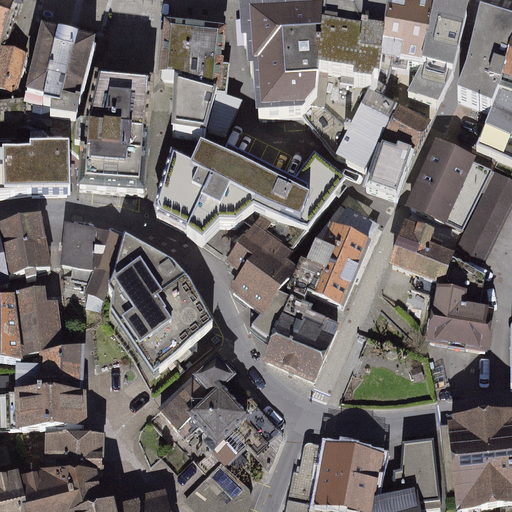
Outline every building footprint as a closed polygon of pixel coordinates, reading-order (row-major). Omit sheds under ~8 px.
[(29,0),(0,0),(0,54),(17,58),(29,0)] [(410,76),(420,9),(415,9),(374,9),(373,23),(346,21),(343,89),(406,94),(410,76)] [(425,76),(436,13),(420,9),(410,76),(425,76)] [(468,19),(436,13),(425,76),(452,81),(468,19)] [(343,89),(346,21),(262,24),(262,57),(269,58),(269,85),(276,84),(278,131),(324,129),(340,108),(343,89)] [(511,67),(511,24),(503,25),(478,109),(511,118),(511,112),(504,93),(511,67)] [(241,47),(171,39),(166,87),(236,95),(241,47)] [(40,41),(24,110),(25,131),(71,142),(93,54),(40,41)] [(6,57),(0,80),(0,98),(22,104),(33,64),(6,57)] [(92,196),(157,195),(163,99),(94,89),(92,196)] [(234,103),(178,98),(173,143),(224,153),(234,103)] [(407,116),(377,102),(346,167),(375,181),(407,116)] [(0,153),(26,152),(25,131),(24,110),(0,111),(0,153)] [(393,144),(427,160),(440,133),(407,116),(393,144)] [(511,124),(507,123),(491,157),(511,166),(511,124)] [(32,209),(88,204),(88,159),(88,149),(56,148),(36,149),(37,163),(1,166),(4,211),(32,209)] [(498,178),(447,154),(417,217),(446,230),(441,241),(449,245),(460,250),(465,238),(469,240),(498,178)] [(416,169),(388,160),(376,197),(404,205),(416,169)] [(204,180),(180,170),(155,229),(208,252),(218,239),(236,238),(255,225),(260,227),(309,245),(348,198),(314,169),(294,193),(229,166),(225,174),(209,167),(204,180)] [(511,224),(511,184),(498,178),(469,240),(459,259),(488,273),(511,224)] [(56,301),(62,301),(52,231),(8,237),(16,299),(18,312),(28,310),(28,305),(56,301)] [(352,317),(383,251),(342,231),(311,298),(352,317)] [(402,275),(455,294),(466,264),(451,259),(454,252),(447,250),(449,245),(441,241),(418,233),(402,275)] [(120,245),(74,236),(67,272),(113,281),(120,245)] [(309,279),(299,271),(304,264),(267,236),(237,276),(249,285),(237,300),(273,327),(291,303),(309,279)] [(0,301),(16,299),(8,237),(0,239),(0,301)] [(167,384),(225,335),(189,276),(139,247),(121,299),(126,305),(123,320),(167,384)] [(90,303),(108,306),(111,287),(94,283),(90,303)] [(28,305),(28,310),(36,366),(51,364),(72,361),(66,313),(58,314),(56,301),(28,305)] [(275,370),(329,396),(350,333),(319,322),(321,318),(291,303),(273,327),(261,337),(286,351),(275,370)] [(479,305),(453,304),(453,314),(437,313),(431,343),(487,354),(494,321),(478,318),(479,305)] [(0,368),(37,373),(36,366),(28,310),(18,312),(0,314),(0,316),(0,368)] [(95,356),(72,361),(51,364),(51,375),(24,375),(26,400),(93,400),(95,356)] [(222,406),(193,431),(210,450),(207,452),(225,472),(229,477),(250,458),(263,472),(284,455),(288,449),(287,441),(276,429),(273,433),(252,412),(238,397),(247,389),(226,367),(204,386),(222,406)] [(222,406),(204,386),(164,422),(182,441),(193,431),(222,406)] [(100,400),(93,400),(26,400),(26,438),(100,438),(100,400)] [(511,511),(511,425),(458,429),(464,511),(511,511)] [(55,447),(54,488),(90,482),(91,490),(114,485),(114,447),(55,447)] [(304,448),(290,511),(383,511),(384,509),(392,464),(334,454),(304,448)] [(445,509),(440,451),(406,453),(408,481),(394,482),(396,506),(428,503),(428,510),(445,509)] [(255,511),(257,504),(229,477),(225,472),(190,509),(192,511),(255,511)] [(178,511),(175,499),(143,506),(144,510),(133,511),(119,511),(114,485),(91,490),(90,482),(54,488),(35,491),(34,486),(0,492),(0,511),(178,511)] [(428,511),(428,510),(428,503),(396,506),(384,509),(383,511),(428,511)]
